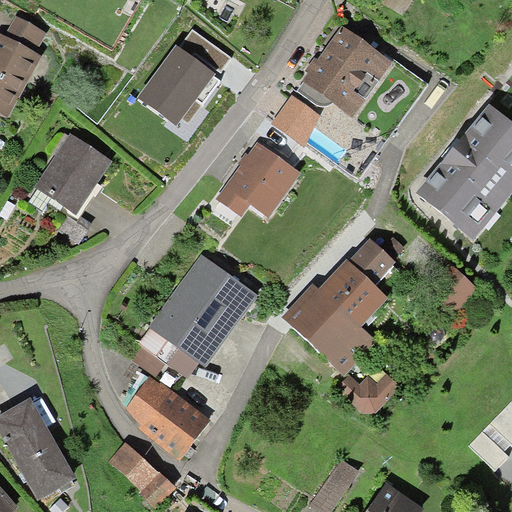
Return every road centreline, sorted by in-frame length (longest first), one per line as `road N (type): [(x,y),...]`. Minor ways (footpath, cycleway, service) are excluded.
road 1 (residential): [(83,272),(170,201),(296,41),(318,0)]
road 2 (residential): [(83,272),(92,366),(107,402),(133,438),(236,511)]
